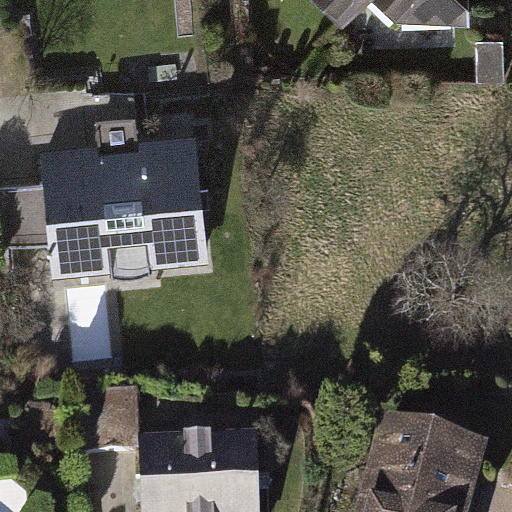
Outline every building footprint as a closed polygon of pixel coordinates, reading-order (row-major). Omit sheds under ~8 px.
[(323,0),(342,19),(360,0),(382,0),(396,13),(473,8),(472,0),(323,0)] [(505,36),(476,36),(477,78),(506,77),(505,36)] [(98,139),(43,145),(47,178),(0,183),(0,184),(6,244),(49,240),(53,274),(210,259),(197,130),(139,136),(137,110),(96,114),(98,139)] [(136,391),(82,394),(86,456),(138,452),(141,511),(261,511),(257,433),(140,440),(136,391)] [(473,511),(491,446),(382,417),(356,511),(473,511)]
